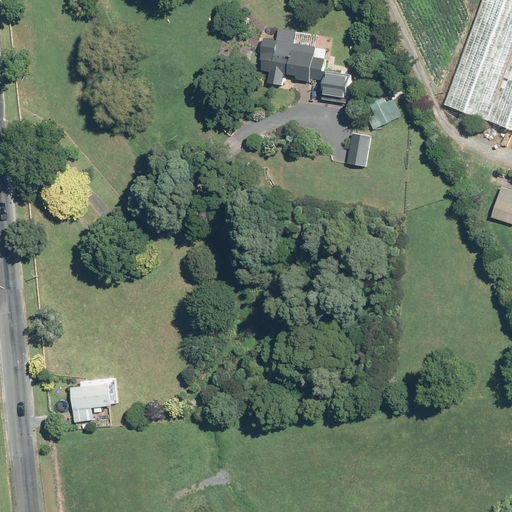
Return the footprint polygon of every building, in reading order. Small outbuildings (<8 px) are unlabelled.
[(511,0),(477,0),(439,110),(511,135),(511,0)] [(275,41),(261,39),(257,71),(266,72),(265,83),(279,85),(281,73),(292,74),(291,79),(310,82),(310,79),(320,81),(318,95),(346,99),(350,71),(322,68),(325,45),(293,41),(294,33),(277,31),(275,41)] [(372,130),(400,116),(389,94),(370,103),(375,114),(366,119),(372,130)] [(370,137),(351,133),(346,163),(365,167),(370,137)] [(511,199),(511,189),(499,185),(489,218),(511,224),(511,205),(511,199)] [(121,404),(119,378),(87,380),(87,387),(77,388),(79,420),(98,419),(97,405),(121,404)]
